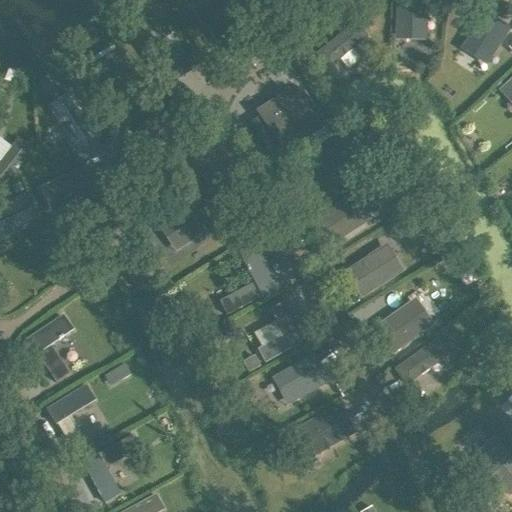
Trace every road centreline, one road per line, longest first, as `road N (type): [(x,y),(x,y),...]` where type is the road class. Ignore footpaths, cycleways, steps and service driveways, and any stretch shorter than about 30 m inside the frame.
road 1 (unclassified): [(219,108),(441,511)]
road 2 (unclassified): [(219,108),(192,163),(115,241),(0,332)]
road 3 (unclassified): [(0,357),(75,511)]
road 4 (unclassified): [(337,0),(234,78),(219,108)]
